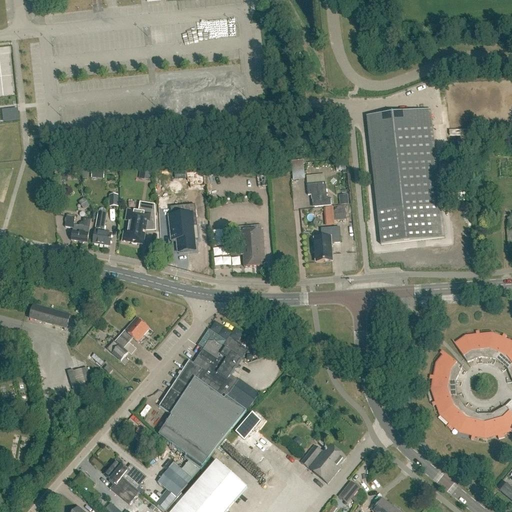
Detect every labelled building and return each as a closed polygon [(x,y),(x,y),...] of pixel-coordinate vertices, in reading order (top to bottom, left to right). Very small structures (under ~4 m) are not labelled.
[(51,0),(44,0),(46,11),(53,10),(51,0)] [(26,89),(43,88),(42,69),(36,69),(36,77),(25,78),(26,89)] [(377,214),(441,207),(430,110),(367,118),(377,214)] [(18,111),(4,113),(5,123),(19,121),(18,112),(18,111)] [(306,160),(294,160),(295,180),(307,179),(306,160)] [(481,169),(481,163),(473,164),(465,165),(466,175),(470,174),(470,171),(474,171),(474,172),(478,171),(478,170),(481,169)] [(166,194),(198,192),(197,178),(166,179),(166,194)] [(314,209),(331,207),(330,200),(327,200),(326,184),(307,185),(308,197),(312,196),(312,202),(314,202),(314,209)] [(118,208),(118,192),(110,192),(110,208),(118,208)] [(137,245),(143,246),(145,235),(143,235),(143,232),(145,233),(147,221),(149,222),(156,221),(155,207),(141,205),(140,212),(127,210),(125,222),(129,222),(127,234),(124,233),(123,242),(126,242),(126,243),(132,244),(132,245),(137,246),(137,245)] [(441,207),(377,214),(381,246),(445,239),(441,207)] [(334,222),(346,221),(345,211),(333,212),(334,222)] [(110,248),(112,235),(105,234),(105,232),(104,231),(106,215),(98,214),(93,245),(110,248)] [(171,216),(169,217),(170,230),(172,242),(177,241),(178,254),(196,252),(195,241),(199,241),(197,228),(194,228),(192,214),(171,216)] [(82,228),(74,227),(76,217),(67,216),(65,228),(73,229),(71,242),(87,244),(89,229),(90,220),(83,219),(82,228)] [(316,264),(332,262),(331,244),(340,243),(339,229),(322,230),(323,239),(315,240),(316,264)] [(215,246),(229,246),(229,230),(215,230),(215,246)] [(265,264),(263,231),(239,232),(241,256),(244,256),(244,268),(263,267),(262,264),(265,264)] [(233,248),(216,249),(216,257),(234,257),(233,248)] [(234,265),(234,257),(217,258),(218,266),(234,265)] [(67,330),(70,316),(34,306),(30,320),(67,330)] [(138,343),(150,330),(137,319),(116,343),(120,347),(112,355),(121,362),(128,355),(123,350),(133,339),(138,343)] [(202,353),(194,365),(202,370),(196,380),(225,401),(226,399),(227,398),(247,413),(255,401),(235,386),(228,381),(245,354),(244,353),(247,350),(247,349),(233,340),(230,344),(209,330),(198,347),(202,350),(200,352),(202,353)] [(481,358),(480,337),(479,332),(476,332),(476,336),(467,340),(467,338),(456,346),(453,342),(467,363),(468,363),(481,358)] [(496,360),(504,341),(506,337),(503,335),(502,339),(492,337),(493,336),(480,337),(481,358),(496,360)] [(507,369),(511,365),(511,344),(504,341),(496,360),(507,369)] [(435,378),(456,382),(462,368),(442,352),(440,354),(443,357),(439,365),(437,365),(435,378)] [(164,429),(159,437),(203,468),(209,461),(217,450),(247,413),(227,398),(226,399),(225,401),(196,380),(202,370),(194,365),(190,362),(160,408),(172,417),(164,429)] [(110,375),(113,372),(108,367),(104,371),(110,375)] [(90,368),(72,371),(75,393),(93,391),(90,368)] [(456,382),(435,378),(430,377),(429,380),(433,381),(434,390),(432,390),(436,403),(457,396),(456,382)] [(450,424),(465,408),(457,396),(436,403),(432,404),(433,407),(437,406),(442,414),(440,415),(450,424)] [(492,415),(497,436),(499,440),(502,439),(501,436),(509,431),(510,432),(511,430),(511,414),(505,407),(505,408),(492,415)] [(465,408),(450,424),(447,427),(449,430),(451,432),(454,428),(460,431),(460,433),(472,436),(477,415),(465,408)] [(253,415),(236,434),(244,441),(261,422),(253,415)] [(485,439),(497,436),(492,415),(477,415),(472,436),(471,441),(474,441),(475,437),(485,437),(485,439)] [(346,459),(330,446),(324,454),(315,446),(301,464),(328,485),(341,470),(339,468),(346,459)] [(217,462),(173,511),(227,511),(247,489),(217,462)] [(116,463),(110,469),(136,491),(146,479),(131,466),(128,470),(124,466),(122,468),(116,463)] [(110,469),(105,476),(111,481),(109,483),(115,487),(112,491),(130,506),(140,494),(136,491),(110,469)] [(176,499),(188,485),(169,470),(158,484),(176,499)] [(347,505),(359,489),(351,483),(339,498),(347,505)] [(511,490),(506,485),(499,492),(511,502),(511,490)] [(311,511),(315,507),(310,503),(292,488),(277,508),(283,511),(311,511)] [(395,510),(382,501),(373,511),(397,511),(395,510)] [(124,511),(114,503),(107,511),(108,511),(124,511)]
